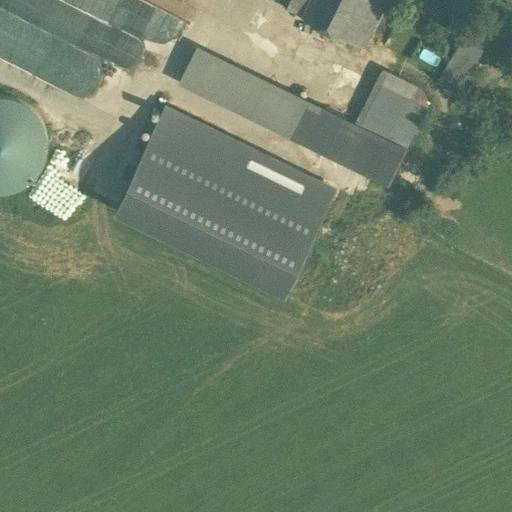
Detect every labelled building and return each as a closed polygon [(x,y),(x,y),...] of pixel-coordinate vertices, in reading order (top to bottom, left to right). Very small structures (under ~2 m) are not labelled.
[(0,0),(0,2),(12,8),(15,0),(71,0),(122,23),(132,0),(0,0)] [(309,0),(290,0),(287,6),(304,15),(304,14),(303,14),(309,0)] [(309,0),(303,14),(304,14),(363,44),(384,0),(309,0)] [(478,16),(440,79),(458,90),(496,26),(478,16)] [(109,103),(114,103),(124,77),(99,66),(98,60),(87,56),(67,57),(66,59),(58,55),(65,39),(18,20),(12,36),(12,38),(17,38),(17,47),(11,44),(0,44),(0,48),(24,47),(22,51),(35,57),(26,58),(27,70),(109,103)] [(428,106),(419,85),(383,66),(356,119),(199,42),(179,80),(389,181),(428,106)] [(7,93),(0,93),(0,190),(11,190),(27,183),(39,171),(47,156),(49,140),(45,123),(36,109),(23,98),(7,93)] [(285,286),(334,187),(166,104),(117,203),(285,286)]
